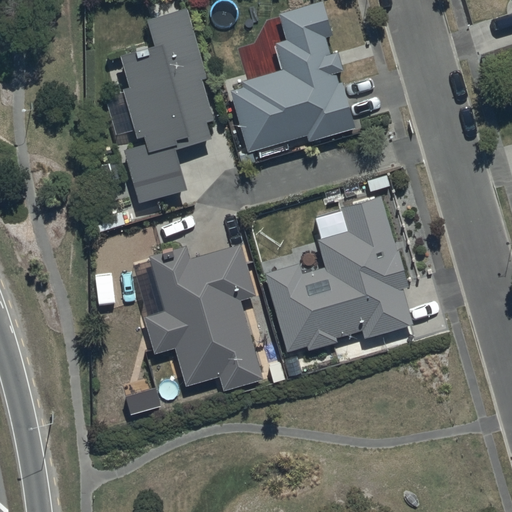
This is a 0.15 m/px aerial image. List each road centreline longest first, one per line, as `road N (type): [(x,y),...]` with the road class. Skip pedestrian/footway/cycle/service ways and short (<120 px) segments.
road 1 (residential): [(410,0),(511,359)]
road 2 (secondary): [(0,344),(37,511)]
